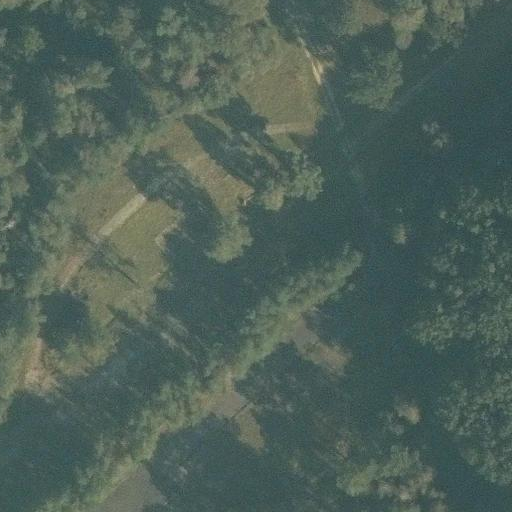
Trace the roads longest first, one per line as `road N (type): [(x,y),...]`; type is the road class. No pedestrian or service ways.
road 1 (track): [(290,0),(353,148),(363,215),(486,511)]
road 2 (track): [(353,148),(511,11)]
